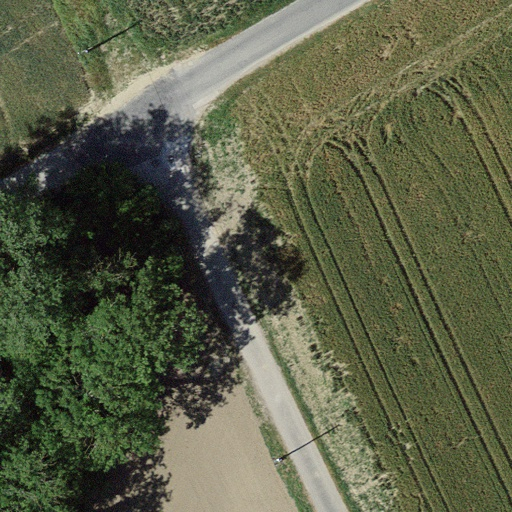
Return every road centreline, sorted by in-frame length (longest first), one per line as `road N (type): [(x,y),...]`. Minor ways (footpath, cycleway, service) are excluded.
road 1 (track): [(335,511),(171,173),(138,121)]
road 2 (unclassified): [(138,121),(344,0)]
road 3 (track): [(0,203),(138,121)]
